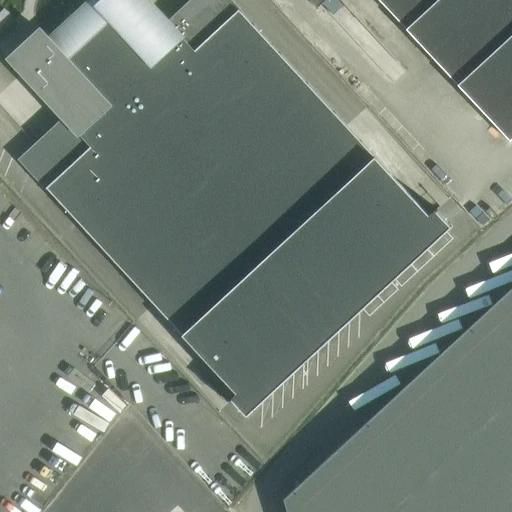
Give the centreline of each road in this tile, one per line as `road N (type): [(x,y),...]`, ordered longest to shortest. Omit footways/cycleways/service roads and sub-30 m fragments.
road 1 (unknown): [(272,511),(276,466),(305,428),(511,222)]
road 2 (unknown): [(59,511),(125,476),(163,478),(206,511)]
road 3 (unknown): [(0,250),(26,302),(0,378)]
